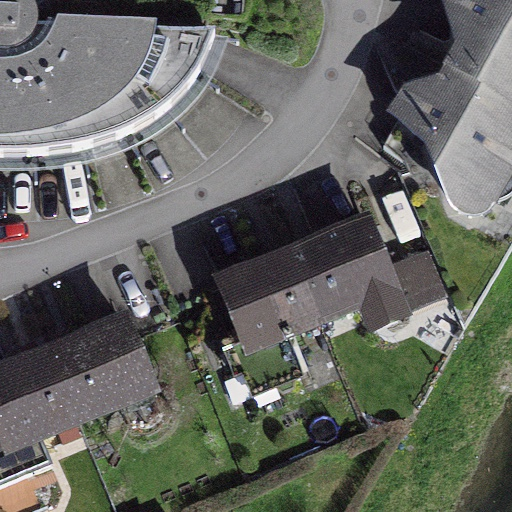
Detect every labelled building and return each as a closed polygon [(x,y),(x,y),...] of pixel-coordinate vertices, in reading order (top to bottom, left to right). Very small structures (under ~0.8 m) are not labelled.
[(511,0),(440,0),(436,9),(448,48),(439,65),(511,99),(511,0)] [(0,1),(0,163),(84,157),(157,124),(193,80),(213,40),(55,33),(27,3),(0,1)] [(511,131),(511,99),(439,65),(430,83),(400,93),(384,127),(421,154),(447,225),(481,227),(511,172),(511,132),(511,131)] [(394,296),(368,223),(287,255),(316,328),(394,296)] [(316,328),(287,255),(206,286),(237,360),(316,328)] [(409,326),(444,313),(427,264),(392,277),(409,326)] [(156,404),(123,322),(45,353),(78,435),(156,404)] [(78,435),(45,353),(0,370),(0,465),(0,466),(78,435)]
